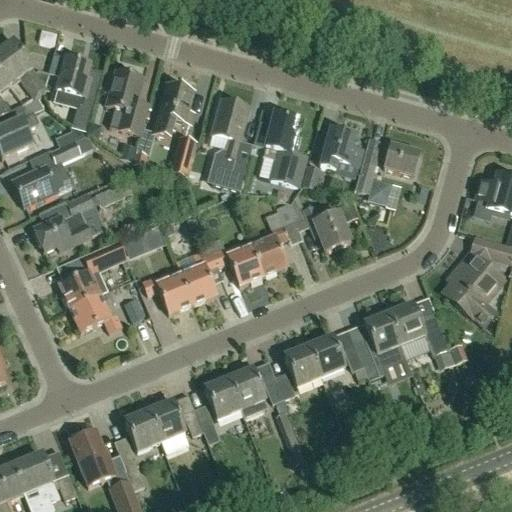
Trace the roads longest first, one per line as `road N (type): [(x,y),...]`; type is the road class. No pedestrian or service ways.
road 1 (residential): [(66,404),(426,255),(444,228),(465,130)]
road 2 (residential): [(465,130),(5,4)]
road 3 (residential): [(66,404),(0,251)]
road 4 (tertiary): [(377,511),(511,457)]
